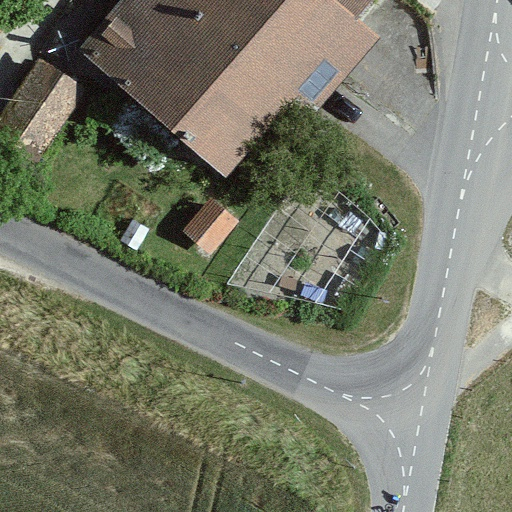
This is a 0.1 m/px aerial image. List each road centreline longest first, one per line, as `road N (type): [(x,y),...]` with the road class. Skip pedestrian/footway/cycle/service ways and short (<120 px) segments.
road 1 (tertiary): [(419,422),(0,235)]
road 2 (tertiary): [(479,168),(419,422)]
road 3 (tertiary): [(508,0),(479,168)]
road 4 (unknown): [(511,332),(467,362),(419,422)]
